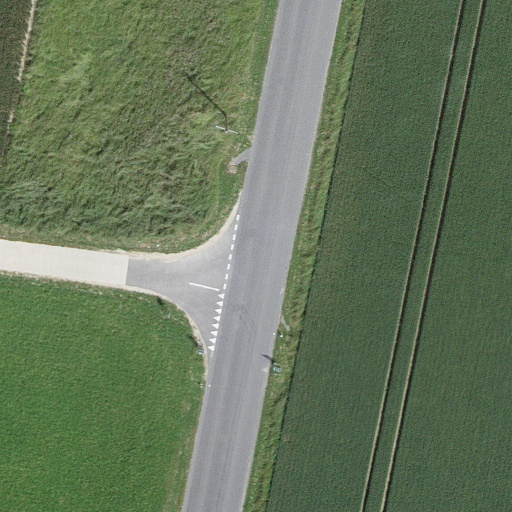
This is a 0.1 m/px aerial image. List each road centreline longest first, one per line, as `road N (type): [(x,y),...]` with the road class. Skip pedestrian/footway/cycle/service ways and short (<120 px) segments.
road 1 (tertiary): [(311,0),(213,511)]
road 2 (track): [(0,246),(258,278)]
